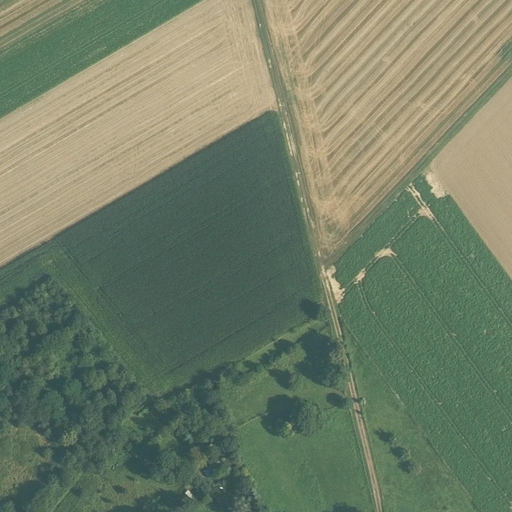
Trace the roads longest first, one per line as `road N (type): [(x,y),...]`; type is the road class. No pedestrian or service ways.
road 1 (track): [(257,0),(380,511)]
road 2 (track): [(511,72),(322,270)]
